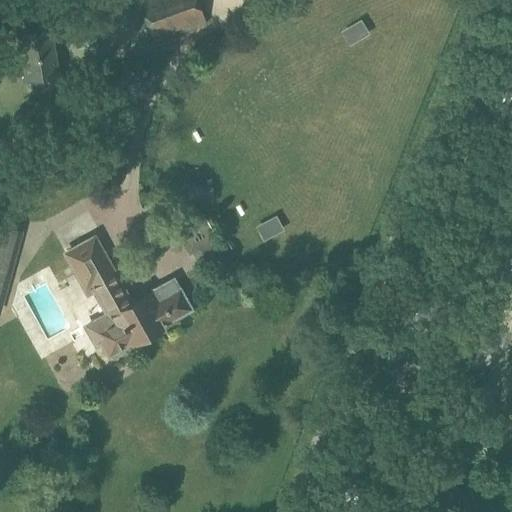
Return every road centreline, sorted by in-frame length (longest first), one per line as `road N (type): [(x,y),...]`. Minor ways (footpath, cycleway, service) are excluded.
road 1 (secondary): [(342,511),(511,71)]
road 2 (track): [(245,0),(160,83),(129,179)]
road 3 (unknown): [(129,179),(122,237),(133,278),(168,273),(173,256),(152,209)]
